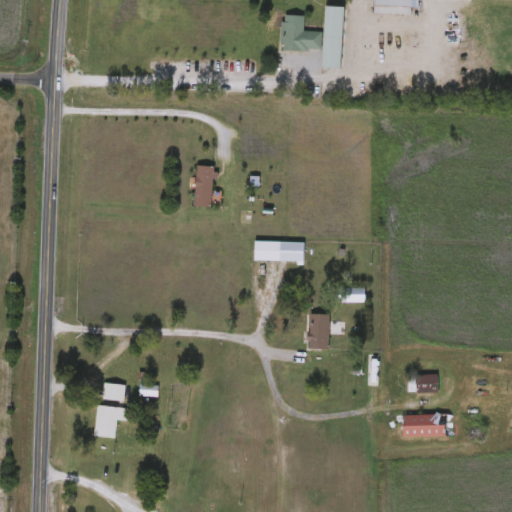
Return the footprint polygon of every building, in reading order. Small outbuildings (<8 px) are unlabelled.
[(374,14),(374,0),(413,0),(413,14),(374,14)] [(344,7),(342,69),(323,69),(325,7),(344,7)] [(303,32),(321,32),(321,50),(281,50),(282,16),(303,16),(303,32)] [(195,207),(195,165),(212,166),(212,207),(195,207)] [(304,263),(254,262),(254,241),(304,242),(304,263)] [(329,315),(329,349),(308,349),(308,315),(329,315)] [(438,375),(438,392),(407,392),(407,375),(438,375)] [(124,401),(104,401),(104,383),(125,384),(124,401)] [(115,438),(95,436),(97,406),(127,408),(126,422),(117,421),(115,438)] [(448,437),(402,437),(402,414),(448,414),(448,437)]
